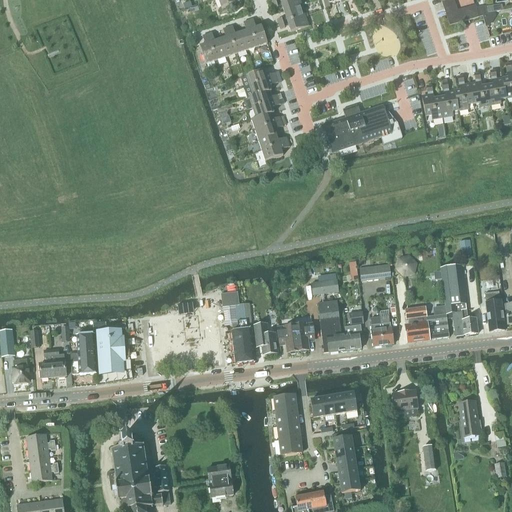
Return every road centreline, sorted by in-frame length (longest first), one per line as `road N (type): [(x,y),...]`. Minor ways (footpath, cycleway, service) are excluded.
road 1 (secondary): [(8,402),(298,368)]
road 2 (secondary): [(298,368),(511,341)]
road 3 (residential): [(441,58),(425,6),(335,31)]
road 4 (residential): [(285,482),(321,477),(298,368)]
